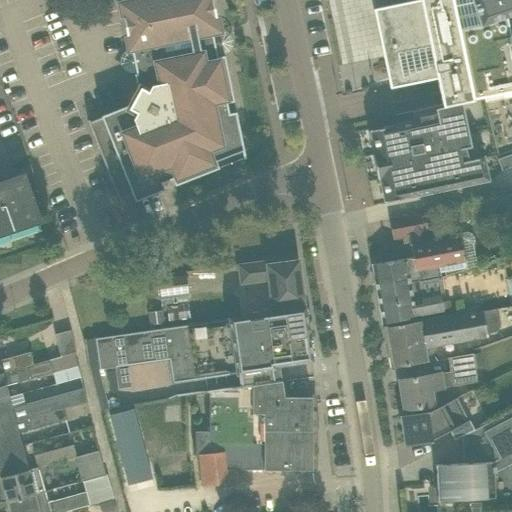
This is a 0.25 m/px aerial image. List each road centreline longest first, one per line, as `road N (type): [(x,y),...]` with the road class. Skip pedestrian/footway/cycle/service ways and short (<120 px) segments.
road 1 (residential): [(371,511),(370,454),(319,165)]
road 2 (residential): [(319,165),(0,299)]
road 3 (residential): [(319,165),(284,0)]
